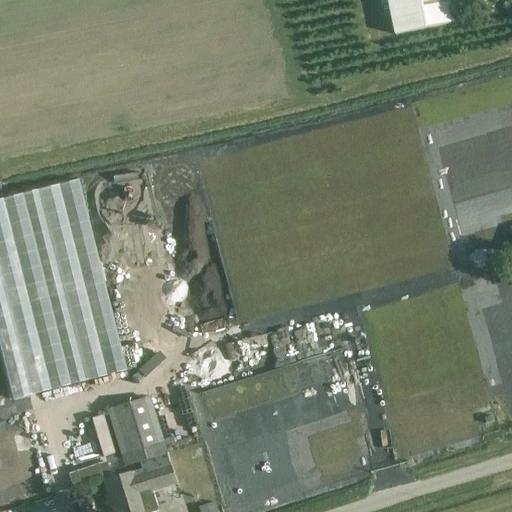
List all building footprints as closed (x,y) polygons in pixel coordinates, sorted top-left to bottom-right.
[(388,0),(396,36),(461,22),(456,0),(388,0)] [(0,201),(0,345),(14,400),(126,372),(77,182),(0,201)] [(487,277),(471,282),(488,337),(504,332),(487,277)] [(112,506),(114,511),(157,511),(159,511),(153,492),(176,485),(167,455),(168,454),(151,398),(107,411),(124,468),(140,464),(142,471),(133,474),(132,474),(105,482),(109,496),(106,497),(109,507),(112,506)] [(79,422),(94,460),(117,450),(102,413),(79,422)]
